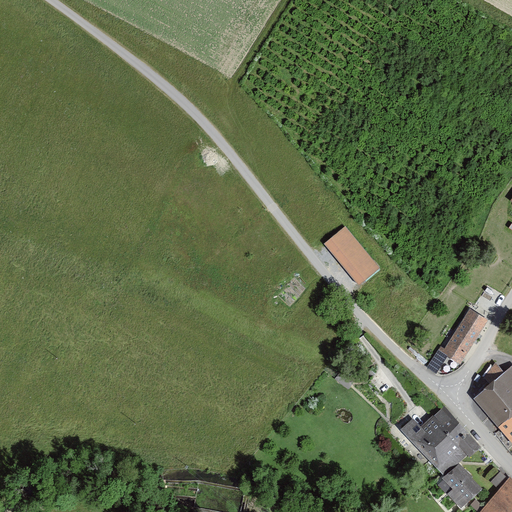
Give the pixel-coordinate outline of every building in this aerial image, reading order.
[(380,267),(346,227),(325,245),(359,284),(380,267)] [(436,373),(448,356),(461,364),(489,320),(470,308),(445,349),(441,346),(427,367),(436,373)] [(511,365),(473,398),(511,441),(511,365)] [(488,451),(448,406),(417,433),(410,425),(404,430),(421,449),(412,457),(422,469),(427,465),(440,481),(435,485),(458,511),(460,511),(487,489),(469,467),(488,451)] [(511,511),(511,482),(510,481),(479,511),(511,511)]
